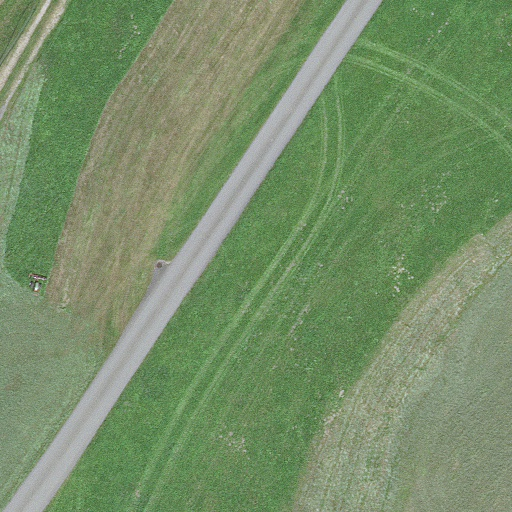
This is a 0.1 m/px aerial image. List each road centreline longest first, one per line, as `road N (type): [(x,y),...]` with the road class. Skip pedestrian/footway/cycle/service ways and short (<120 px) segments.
road 1 (unclassified): [(374,0),(25,511)]
road 2 (track): [(66,0),(0,120)]
